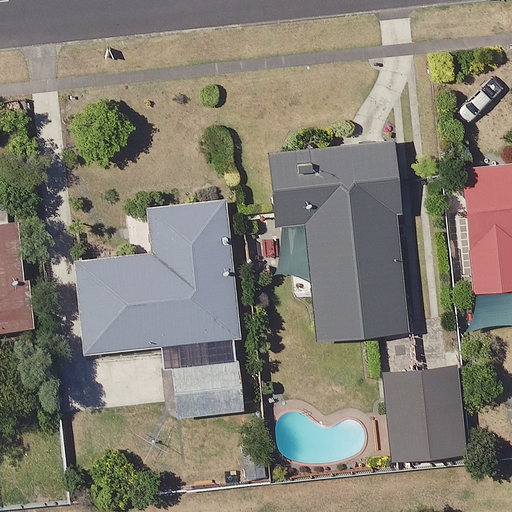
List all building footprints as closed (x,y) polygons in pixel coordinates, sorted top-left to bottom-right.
[(397,323),(390,135),(268,140),(273,265),(308,264),(310,326),(397,323)] [(511,150),(456,154),(468,323),(511,319),(511,150)] [(240,400),(218,182),(142,190),(147,243),(72,251),(81,342),(163,334),(170,407),(240,400)] [(0,312),(17,312),(9,208),(0,209),(0,312)] [(458,445),(456,359),(386,360),(388,447),(458,445)]
